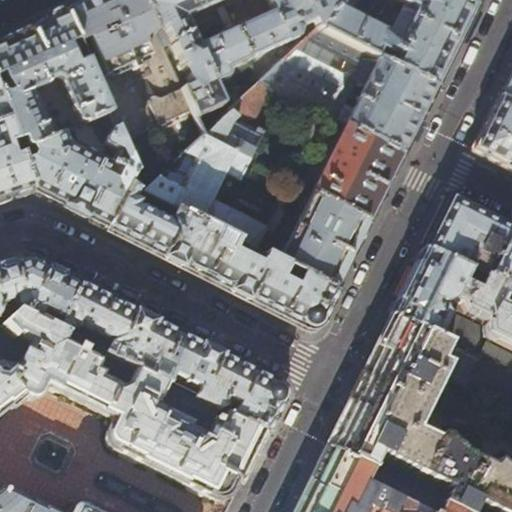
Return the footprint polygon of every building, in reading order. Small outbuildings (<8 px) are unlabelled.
[(89,0),(77,5),(62,12),(107,115),(142,193),(156,180),(161,175),(124,92),(131,89),(127,81),(129,80),(112,43),(119,40),(101,0),(89,0)] [(101,0),(119,40),(151,26),(139,0),(101,0)] [(139,0),(151,26),(189,109),(193,119),(219,107),(224,104),(215,84),(228,79),(229,74),(227,70),(248,61),(247,60),(234,29),(198,44),(186,17),(221,1),(220,0),(139,0)] [(220,0),(221,1),(224,0),(263,0),(269,13),(234,29),(247,60),(284,43),(284,45),(297,39),(300,27),(313,21),(302,0),(220,0)] [(302,0),(313,21),(316,28),(337,8),(340,5),(338,0),(302,0)] [(397,0),(404,3),(388,34),(337,8),(316,28),(435,90),(454,51),(475,8),(458,0),(397,0)] [(479,0),(458,0),(475,8),(479,0)] [(107,115),(62,12),(21,31),(0,39),(0,99),(9,118),(19,154),(29,150),(52,140),(47,128),(41,126),(27,94),(42,88),(41,84),(50,81),(58,85),(71,115),(74,115),(80,128),(84,126),(89,123),(107,115)] [(257,83),(269,89),(275,92),(303,106),(331,121),(402,156),(417,127),(435,90),(316,28),(258,82),(257,83)] [(169,118),(165,109),(174,105),(147,44),(125,53),(153,114),(175,162),(182,156),(200,138),(201,137),(193,119),(189,109),(169,118)] [(511,67),(497,98),(511,105),(511,67)] [(255,116),(269,89),(257,83),(201,137),(200,138),(244,161),(249,152),(259,131),(242,123),(255,116)] [(296,119),(303,106),(275,92),(269,106),(272,107),(269,114),(279,119),(282,113),(296,119)] [(511,172),(511,105),(497,98),(484,124),(470,152),(505,169),(511,172)] [(0,121),(9,118),(0,99),(0,121)] [(142,193),(107,115),(89,123),(95,136),(104,140),(101,148),(104,149),(98,162),(66,147),(61,136),(52,140),(29,150),(32,155),(28,161),(22,163),(30,192),(66,210),(105,230),(126,186),(142,193)] [(19,154),(9,118),(0,121),(0,201),(0,202),(30,192),(22,163),(19,154)] [(385,189),(402,156),(331,121),(326,131),(338,137),(310,194),(368,224),(385,189)] [(87,133),(84,126),(80,128),(72,131),(76,138),(87,133)] [(253,249),(275,201),(236,180),(246,162),(244,161),(200,138),(182,156),(190,160),(175,189),(156,180),(142,193),(253,249)] [(249,163),(253,153),(249,152),(244,161),(246,162),(249,163)] [(253,249),(142,193),(126,186),(105,230),(206,280),(303,329),(306,330),(310,330),(312,330),(317,326),(324,312),(335,291),(276,261),(253,249)] [(354,253),(368,224),(310,194),(276,261),(335,291),(354,253)] [(436,222),(422,250),(485,281),(511,229),(481,213),(448,197),(436,222)] [(511,228),(511,229),(485,281),(422,250),(406,281),(389,317),(511,377),(511,228)] [(0,270),(0,305),(12,302),(16,312),(37,323),(41,315),(44,314),(48,316),(43,326),(56,332),(77,288),(25,262),(0,270)] [(180,339),(77,288),(56,332),(64,336),(132,370),(165,386),(166,387),(171,376),(196,388),(190,399),(210,409),(215,411),(222,396),(237,404),(230,418),(263,435),(272,417),(281,400),(281,393),(277,389),(180,339)] [(43,326),(37,323),(16,312),(0,327),(0,329),(12,341),(15,338),(26,342),(27,349),(14,373),(7,369),(0,368),(0,511),(97,511),(84,505),(80,504),(74,505),(72,506),(67,510),(65,511),(47,511),(7,492),(1,491),(0,490),(0,414),(7,408),(9,411),(23,400),(28,401),(31,401),(34,399),(37,397),(42,386),(111,420),(104,435),(103,439),(104,444),(108,449),(215,502),(221,502),(226,500),(228,496),(236,482),(240,484),(250,463),(263,435),(230,418),(224,415),(220,424),(217,425),(216,423),(211,420),(210,425),(212,426),(204,442),(182,431),(184,426),(162,415),(160,417),(153,410),(165,386),(132,370),(124,387),(119,389),(98,378),(100,375),(94,372),(97,365),(59,346),(64,336),(56,332),(43,326)] [(511,410),(511,377),(389,317),(377,341),(342,411),(324,448),(371,470),(379,455),(450,490),(443,505),(457,511),(471,511),(475,502),(495,511),(511,511),(511,472),(497,459),(491,465),(462,455),(442,433),(436,438),(415,427),(431,396),(436,398),(447,377),(511,410)] [(206,416),(210,409),(190,399),(183,395),(179,402),(206,416)] [(371,470),(324,448),(292,511),(457,511),(443,505),(438,511),(420,511),(364,484),(371,470)]
